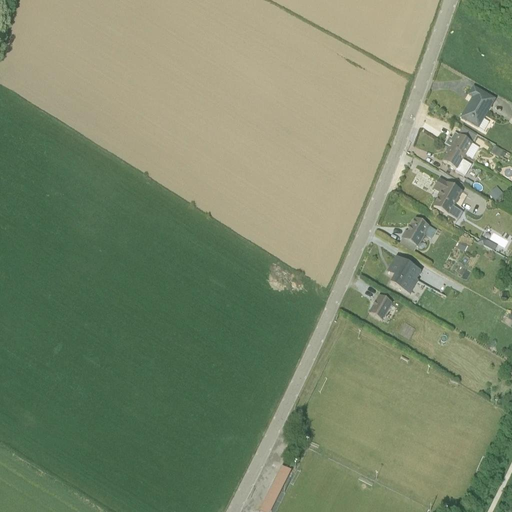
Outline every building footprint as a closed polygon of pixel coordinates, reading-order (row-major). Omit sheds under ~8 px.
[(471,104),(459,124),(477,135),(494,105),(472,92),(467,101),(471,104)] [(464,160),(465,160),(471,164),(474,160),(478,152),(471,148),(475,142),(462,134),(458,141),(454,148),(450,146),(447,152),(450,153),(464,160)] [(493,151),(489,157),(498,163),(502,156),(493,151)] [(450,153),(447,152),(445,155),(444,157),(447,159),(442,166),(455,174),(454,176),(464,182),(469,172),(470,170),(462,165),(463,164),(465,160),(464,160),(450,153)] [(437,203),(432,212),(457,226),(462,218),(461,217),(453,213),(458,205),(462,198),(445,188),(438,184),(432,195),(438,198),(436,202),(437,203)] [(496,192),(488,199),(494,205),(502,198),(496,192)] [(400,243),(417,253),(424,241),(423,240),(428,232),(414,223),(406,237),(404,236),(400,243)] [(417,253),(400,243),(398,249),(413,258),(417,253)] [(459,245),(455,253),(463,257),(467,249),(459,245)] [(390,270),(385,278),(392,282),(389,288),(409,300),(417,286),(415,285),(420,276),(395,261),(390,270)] [(378,301),(368,318),(382,326),(392,308),(378,301)] [(441,338),(437,345),(444,349),(448,342),(441,338)] [(277,511),(292,478),(281,473),(263,511),(277,511)]
